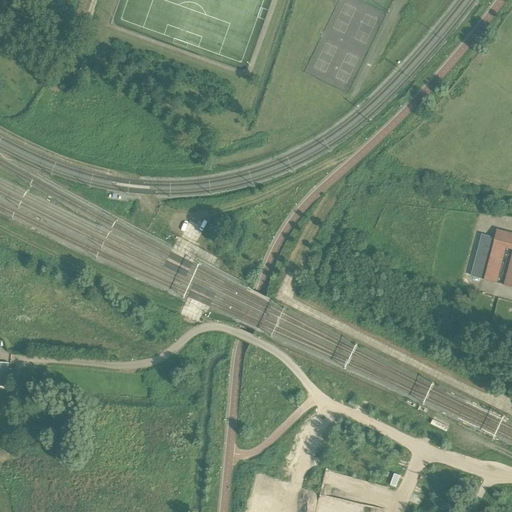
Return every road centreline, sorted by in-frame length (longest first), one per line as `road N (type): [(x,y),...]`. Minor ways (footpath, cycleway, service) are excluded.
road 1 (unclassified): [(511,474),(455,462),(326,403),(279,353),(227,328),(198,329),(162,356)]
road 2 (track): [(346,167),(288,277),(290,302),(500,401)]
road 3 (residential): [(85,345),(89,305),(0,259)]
